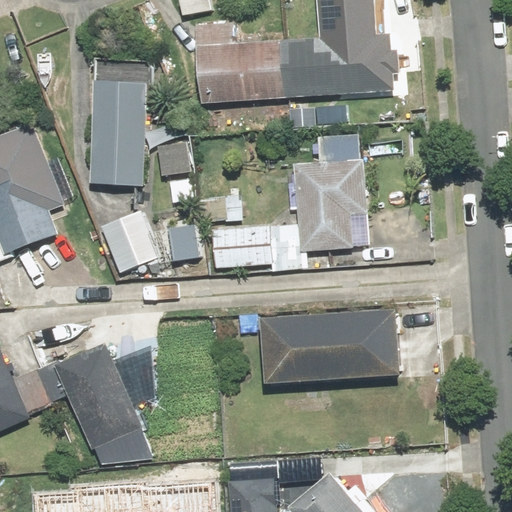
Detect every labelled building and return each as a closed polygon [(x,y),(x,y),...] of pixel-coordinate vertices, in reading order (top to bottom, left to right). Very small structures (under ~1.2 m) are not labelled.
[(215,100),(381,90),(376,8),(335,11),(336,33),(242,39),(241,18),(204,20),(206,52),(212,52),(215,100)] [(161,81),(109,77),(100,180),(153,185),(161,81)] [(275,132),(310,130),(308,109),(291,110),(291,113),(274,114),(275,132)] [(44,122),(0,138),(0,209),(16,252),(69,233),(59,207),(74,201),(44,122)] [(260,131),(240,131),(240,160),(260,160),(260,131)] [(309,157),(309,226),(309,247),(360,247),(360,211),(375,211),(375,132),(328,132),(328,158),(309,157)] [(196,173),(198,140),(173,138),(171,171),(196,173)] [(299,209),(298,180),(261,181),(261,210),(299,209)] [(149,209),(112,223),(131,271),(167,256),(149,209)] [(309,247),(309,226),(223,226),(223,262),(279,263),(279,267),(309,267),(309,247)] [(412,306),(278,314),(282,379),(417,370),(412,306)] [(0,431),(59,403),(42,366),(26,373),(5,330),(0,332),(0,431)] [(115,341),(66,362),(103,448),(152,427),(115,341)] [(308,503),(314,511),(390,511),(375,493),(372,496),(351,469),(308,503)] [(287,511),(287,477),(238,478),(238,511),(287,511)] [(217,511),(216,482),(41,492),(42,511),(217,511)]
